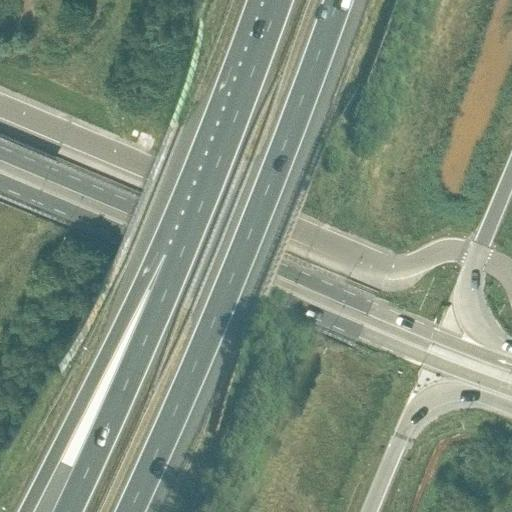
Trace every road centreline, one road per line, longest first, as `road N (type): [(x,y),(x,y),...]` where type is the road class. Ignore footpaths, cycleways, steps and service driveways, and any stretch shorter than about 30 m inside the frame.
road 1 (motorway): [(126,511),(247,241),(337,0)]
road 2 (primary): [(0,180),(511,390)]
road 3 (primary): [(482,347),(369,309),(0,153)]
road 4 (unclassified): [(476,256),(452,250),(381,268),(0,105)]
road 5 (motorway): [(179,260),(138,286),(24,511)]
road 6 (motorway): [(277,0),(179,260)]
road 7 (motorway): [(179,260),(68,511)]
road 8 (motorway): [(370,511),(418,404),(449,391),(511,408)]
